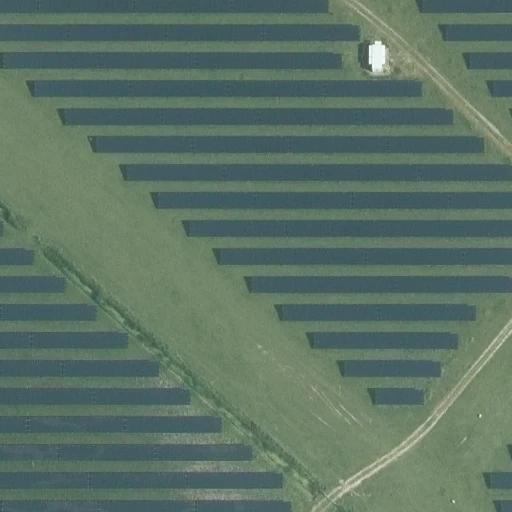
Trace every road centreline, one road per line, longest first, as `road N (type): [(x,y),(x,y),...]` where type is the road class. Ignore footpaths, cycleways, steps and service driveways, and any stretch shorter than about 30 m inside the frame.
road 1 (track): [(312,511),(402,446),(511,327)]
road 2 (track): [(511,159),(337,0)]
